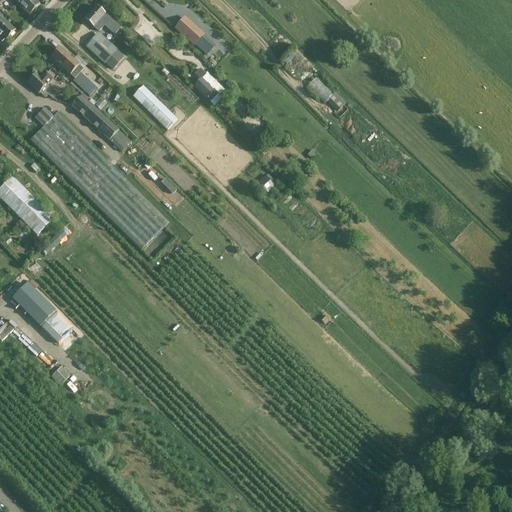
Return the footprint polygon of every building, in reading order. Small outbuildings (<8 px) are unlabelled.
[(13,0),(16,3),(29,15),(39,5),(34,0),(13,0)] [(85,21),(93,28),(101,19),(110,28),(114,23),(105,15),(97,7),(85,21)] [(0,35),(1,35),(6,40),(15,31),(3,20),(5,18),(0,13),(0,35)] [(187,26),(181,32),(192,43),(198,37),(187,26)] [(124,58),(117,52),(117,51),(98,34),(87,47),(106,64),(113,69),(124,58)] [(79,66),(60,48),(51,58),(71,76),(79,66)] [(198,100),(163,66),(132,97),(168,131),(198,100)] [(35,74),(27,83),(40,94),(43,97),(44,96),(46,97),(48,95),(52,99),(57,94),(47,86),(48,84),(47,84),(52,79),(46,73),(41,79),(35,74)] [(97,90),(80,74),(73,81),(91,98),(97,90)] [(209,77),(204,82),(202,80),(194,87),(207,100),(208,99),(211,101),(222,90),(209,77)] [(337,92),(334,95),(317,78),(310,85),(338,113),(348,103),(337,92)] [(81,98),(72,107),(109,141),(119,131),(94,108),(93,109),(81,98)] [(30,141),(142,251),(168,223),(57,113),(53,117),(44,108),(35,119),(43,127),(30,141)] [(250,144),(255,138),(242,126),(237,131),(250,144)] [(131,142),(119,131),(109,141),(122,153),(131,142)] [(0,189),(0,198),(36,236),(37,236),(54,219),(12,178),(0,189)] [(27,284),(12,299),(59,346),(74,331),(27,284)] [(60,386),(70,377),(62,367),(61,368),(59,366),(57,368),(59,371),(52,377),(60,386)]
